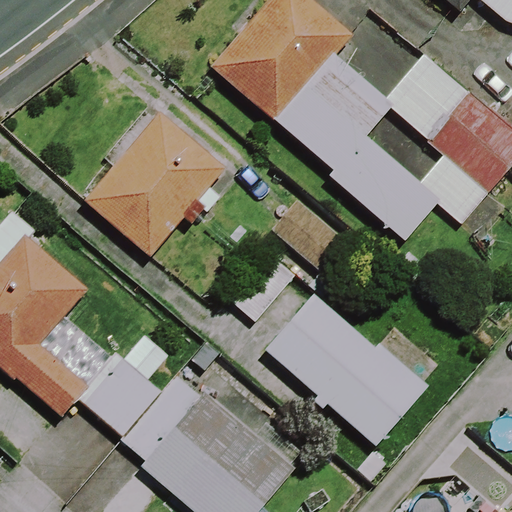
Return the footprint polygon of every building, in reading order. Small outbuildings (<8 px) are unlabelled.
[(511,143),(419,65),(380,111),(334,73),(355,49),(296,0),(272,0),(209,75),(326,175),(320,183),(396,248),(402,240),(427,211),(455,235),(511,167),(511,143)] [(460,0),(428,0),(447,16),(460,0)] [(511,0),(476,0),(473,5),(511,33),(511,0)] [(216,205),(204,194),(217,179),(149,119),(73,205),(140,265),(173,229),(186,240),(216,205)] [(337,246),(292,205),(265,234),(310,275),(337,246)] [(9,215),(1,224),(0,225),(0,377),(56,425),(71,407),(108,363),(59,322),(83,293),(20,240),(28,231),(9,215)] [(288,281),(267,265),(230,314),(250,330),(288,281)] [(388,327),(367,352),(305,301),(256,360),(370,454),(419,395),(440,369),(388,327)] [(108,363),(71,407),(140,465),(133,474),(178,511),(257,511),(300,462),(232,405),(219,421),(171,380),(153,402),(108,363)]
